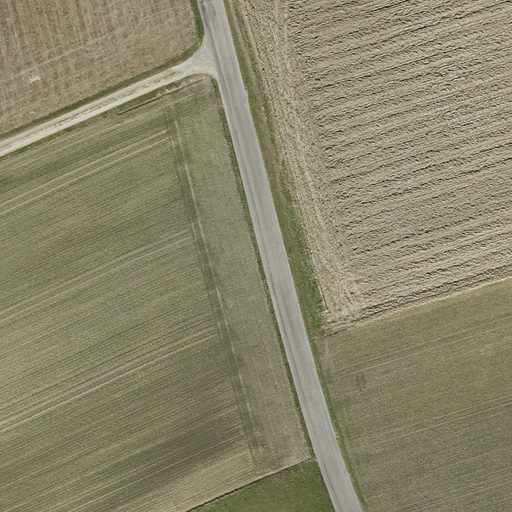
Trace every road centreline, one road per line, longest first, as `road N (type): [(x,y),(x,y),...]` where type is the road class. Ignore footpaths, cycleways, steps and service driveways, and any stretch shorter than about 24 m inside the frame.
road 1 (unclassified): [(349,511),(313,404),(210,0)]
road 2 (track): [(0,153),(224,57)]
